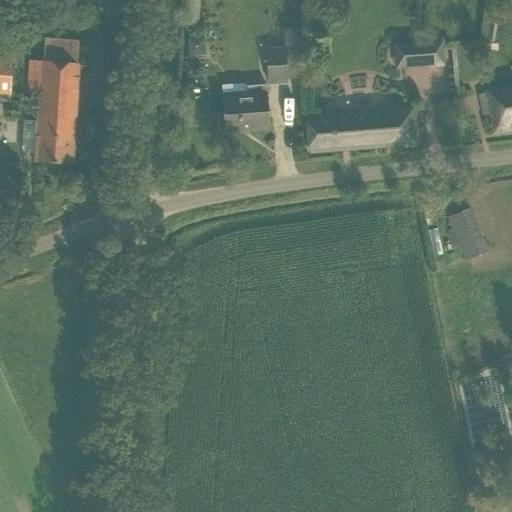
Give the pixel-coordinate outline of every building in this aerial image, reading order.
[(284,50),(299,50),(298,27),(283,28),(284,47),(284,50)] [(202,35),(186,36),(187,52),(204,50),(202,35)] [(442,41),(426,42),(428,66),(443,65),(442,41)] [(41,61),(34,60),(30,60),(27,95),(38,97),(37,122),(24,121),(22,153),(35,154),(34,162),(72,164),(80,44),(42,42),(41,61)] [(284,47),(267,49),(270,83),(287,82),(284,50),(284,47)] [(394,55),(395,68),(426,65),(425,52),(394,55)] [(0,95),(11,97),(14,61),(0,59),(0,95)] [(511,84),(485,91),(485,93),(477,94),(482,116),(490,114),(494,133),(511,128),(511,84)] [(224,130),(224,133),(269,129),(266,85),(246,86),(246,94),(242,94),(221,96),(223,113),(217,113),(219,130),(224,130)] [(414,106),(306,114),(309,153),(416,144),(415,124),(414,106)] [(448,217),(466,259),(486,250),(468,208),(448,217)] [(492,459),(511,460),(511,441),(493,439),(492,459)]
